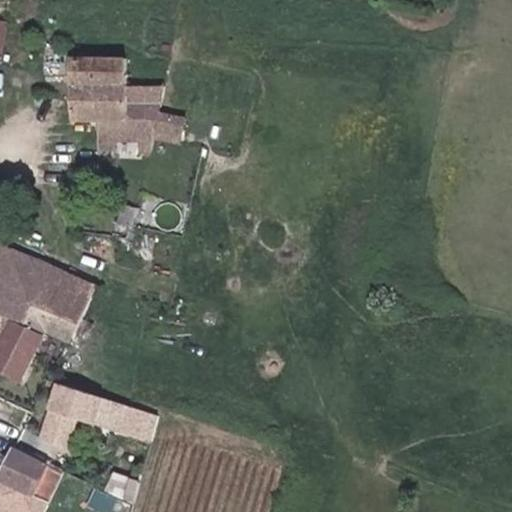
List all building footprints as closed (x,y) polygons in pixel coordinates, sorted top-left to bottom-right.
[(0,123),(1,113),(0,112),(0,61),(17,63),(20,30),(0,29),(1,14),(0,13),(0,123)] [(147,79),(94,77),(91,131),(117,132),(116,151),(130,151),(158,153),(157,162),(167,163),(184,108),(146,106),(147,79)] [(129,161),(130,151),(116,151),(115,160),(129,161)] [(148,228),(153,212),(131,211),(130,227),(148,228)] [(65,350),(91,358),(112,306),(13,262),(0,300),(0,342),(1,342),(3,331),(63,352),(65,350)] [(0,376),(39,394),(63,352),(3,331),(1,342),(0,342),(0,376)] [(55,460),(82,469),(92,437),(129,449),(140,425),(74,405),(55,460)] [(83,511),(89,501),(27,470),(12,500),(39,511),(83,511)]
